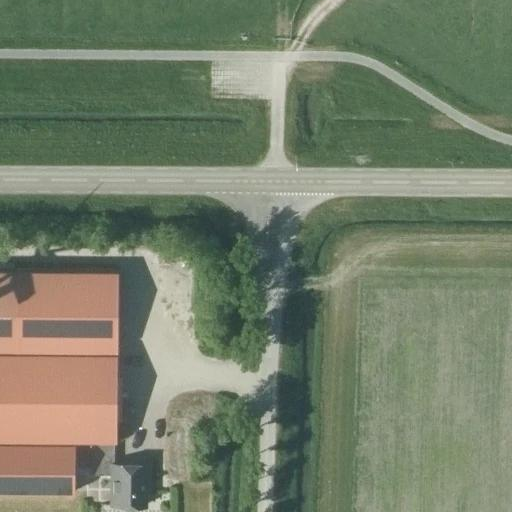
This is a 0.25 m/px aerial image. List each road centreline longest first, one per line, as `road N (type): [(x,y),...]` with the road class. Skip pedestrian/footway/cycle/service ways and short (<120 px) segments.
road 1 (unclassified): [(264,511),(274,179)]
road 2 (secondary): [(0,178),(274,179)]
road 3 (secondary): [(511,182),(274,179)]
